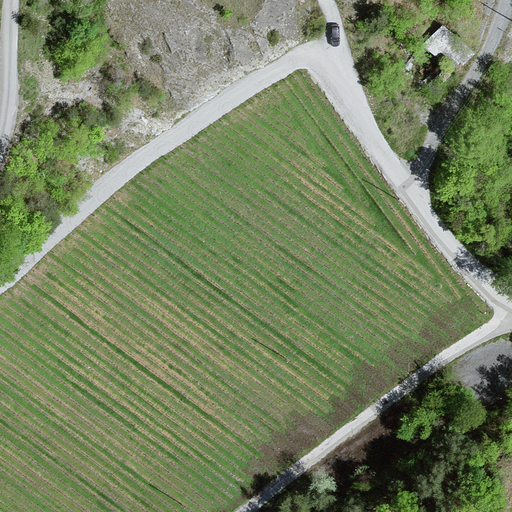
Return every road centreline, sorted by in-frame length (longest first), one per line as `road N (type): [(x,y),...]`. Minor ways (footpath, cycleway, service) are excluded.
road 1 (unclassified): [(511,318),(501,314),(403,181),(337,68),(316,55),(284,66),(136,164),(0,280)]
road 2 (track): [(235,511),(511,318)]
road 3 (track): [(403,181),(457,121),(500,0)]
road 4 (unclassified): [(0,141),(11,0)]
